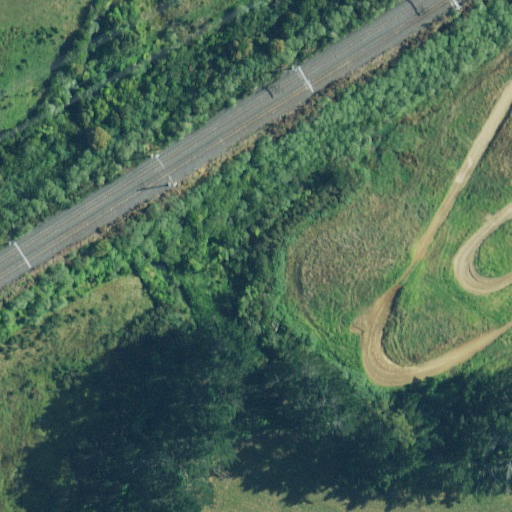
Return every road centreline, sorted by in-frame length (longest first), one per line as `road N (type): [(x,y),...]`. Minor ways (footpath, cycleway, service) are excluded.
road 1 (track): [(511,311),(421,376),(398,382),(374,374),(363,356),(373,318),(511,86)]
road 2 (track): [(511,197),(464,251),(459,274),(473,284),(511,266)]
